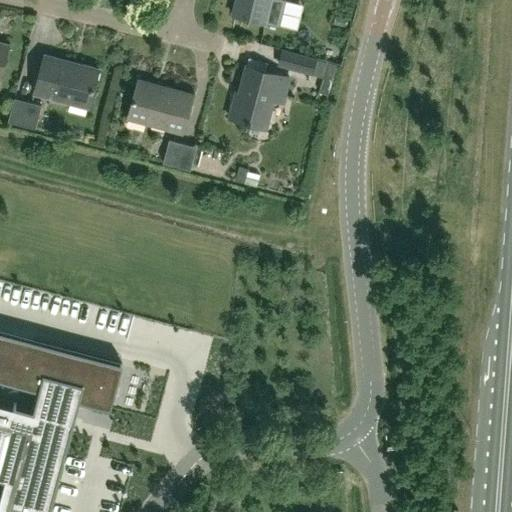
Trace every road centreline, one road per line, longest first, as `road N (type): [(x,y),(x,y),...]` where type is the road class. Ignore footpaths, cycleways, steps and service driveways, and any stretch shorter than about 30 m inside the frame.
road 1 (tertiary): [(350,434),(370,398),(353,231),(354,129),(385,0)]
road 2 (unknown): [(0,369),(261,444)]
road 3 (tertiary): [(350,434),(213,451),(155,511)]
road 4 (residential): [(23,0),(177,33)]
